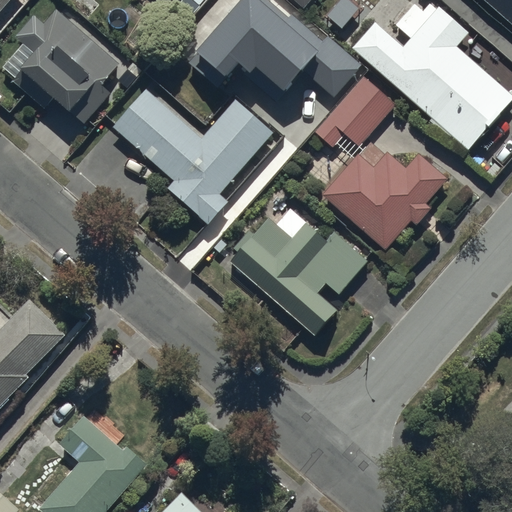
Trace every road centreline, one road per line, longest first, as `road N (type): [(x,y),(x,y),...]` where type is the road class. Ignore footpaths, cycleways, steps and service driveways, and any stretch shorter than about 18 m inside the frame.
road 1 (residential): [(0,172),(322,453)]
road 2 (residential): [(322,453),(511,237)]
